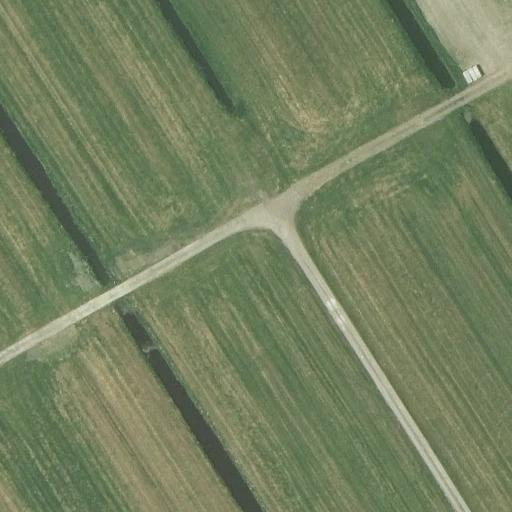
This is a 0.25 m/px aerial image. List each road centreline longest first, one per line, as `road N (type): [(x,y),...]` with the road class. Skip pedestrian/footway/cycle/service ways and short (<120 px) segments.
road 1 (track): [(511,71),(0,363)]
road 2 (track): [(461,511),(270,210)]
